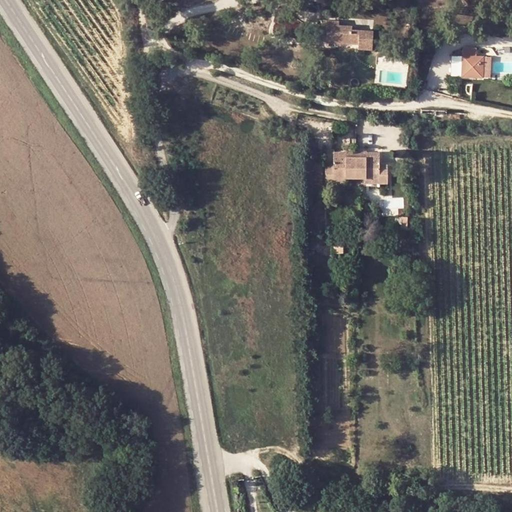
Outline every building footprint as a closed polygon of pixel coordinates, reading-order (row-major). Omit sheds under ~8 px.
[(370,45),(371,29),(350,28),(350,24),(336,23),(337,18),(324,18),(323,44),(370,45)] [(313,57),(314,63),(357,57),(356,47),(343,49),(344,52),(335,53),(333,50),(333,46),(323,48),(322,45),(305,48),(307,58),(313,57)] [(460,57),(459,74),(492,76),(493,59),(476,58),(477,47),(463,47),(462,57),(460,57)] [(449,74),(459,74),(460,57),(449,56),(449,74)] [(358,65),(357,57),(314,63),(314,65),(343,61),(344,67),(358,65)] [(378,158),(333,158),(333,165),(325,166),(324,185),(334,185),(334,181),(344,181),(367,180),(377,180),(377,186),(388,186),(387,166),(379,167),(378,158)] [(404,206),(404,197),(387,198),(387,207),(404,206)] [(394,287),(394,297),(403,298),(403,287),(394,287)]
